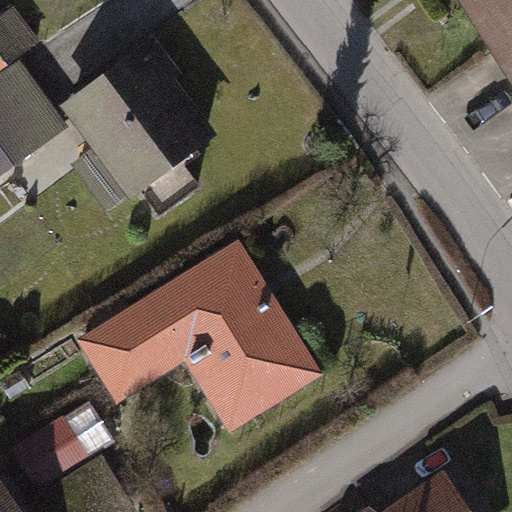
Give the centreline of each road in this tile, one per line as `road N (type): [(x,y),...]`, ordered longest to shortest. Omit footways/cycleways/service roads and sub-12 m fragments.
road 1 (residential): [(308,0),(511,271)]
road 2 (residential): [(511,339),(254,511)]
